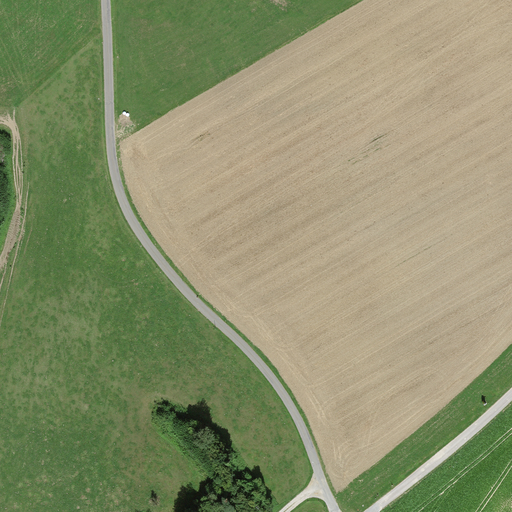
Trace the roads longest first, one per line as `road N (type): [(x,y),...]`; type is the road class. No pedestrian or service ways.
road 1 (track): [(335,511),(278,382),(130,220),(109,150),(105,0)]
road 2 (track): [(511,394),(374,511)]
